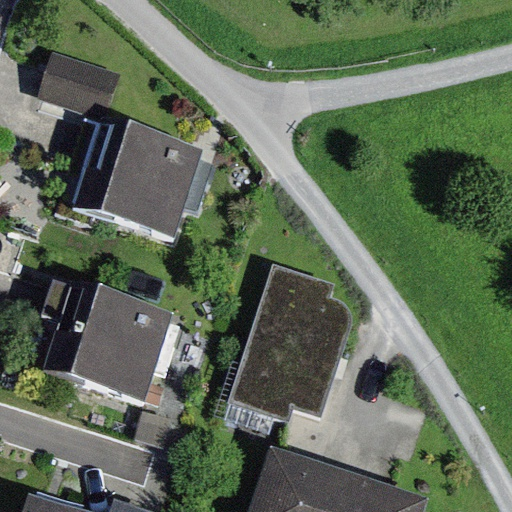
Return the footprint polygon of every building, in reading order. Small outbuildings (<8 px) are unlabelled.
[(123,61),(49,36),(34,81),(108,106),(123,61)] [(207,138),(92,102),(63,194),(178,230),(207,138)] [(363,266),(273,239),(234,375),(324,401),(363,266)] [(190,305),(76,269),(50,352),(163,388),(190,305)] [(423,511),(433,487),(270,426),(237,511),(423,511)] [(40,451),(18,511),(154,511),(161,494),(40,451)]
